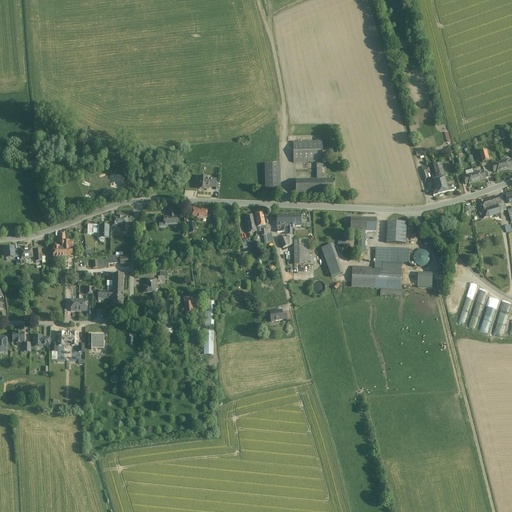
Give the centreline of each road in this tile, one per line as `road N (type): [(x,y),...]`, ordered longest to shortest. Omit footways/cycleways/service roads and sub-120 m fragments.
road 1 (residential): [(0,323),(125,314),(139,201)]
road 2 (tertiary): [(267,205),(413,211)]
road 3 (tertiary): [(0,239),(139,201)]
road 4 (unclassified): [(511,299),(465,267),(413,211)]
road 5 (tertiary): [(139,201),(267,205)]
